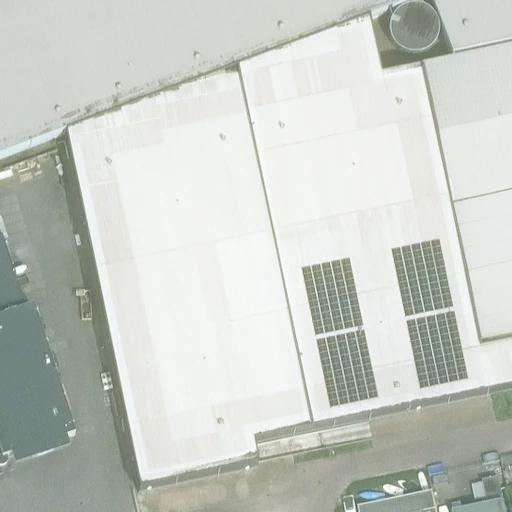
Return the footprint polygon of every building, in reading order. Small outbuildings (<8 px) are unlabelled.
[(511,0),(0,0),(0,160),(64,137),(139,493),(257,469),(253,445),(511,391),(511,0)] [(20,178),(30,203),(39,200),(28,174),(20,178)] [(6,209),(26,202),(23,191),(2,198),(6,209)] [(0,456),(1,461),(74,437),(32,308),(23,311),(0,239),(0,456)] [(84,305),(97,303),(91,273),(78,275),(84,305)] [(488,506),(460,511),(505,511),(498,479),(483,483),(488,506)] [(358,509),(358,511),(435,511),(436,511),(433,493),(358,509)]
